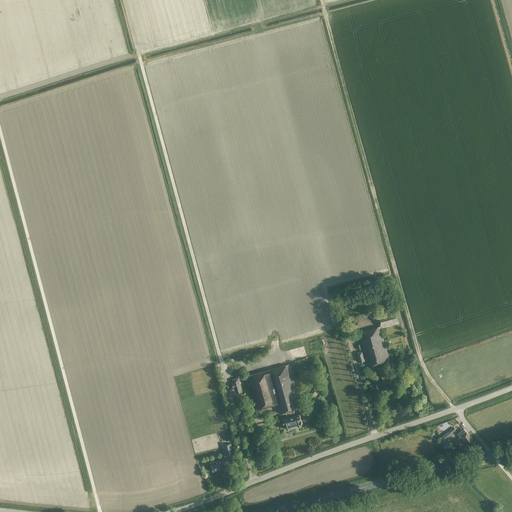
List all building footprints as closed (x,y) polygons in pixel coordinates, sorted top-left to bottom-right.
[(400,323),(396,308),(377,313),(380,326),(359,332),(364,350),(366,358),(367,360),(369,368),(372,367),(376,366),(379,379),(375,380),(377,388),(382,386),(383,388),(384,391),(385,391),(388,390),(388,386),(387,386),(387,385),(392,384),(391,381),(393,380),(392,376),(390,377),(389,373),(386,374),(385,370),(384,370),(383,366),(381,367),(380,365),(383,364),(384,364),(386,363),(389,363),(390,362),(389,357),(381,328),(400,323)] [(357,352),(359,362),(365,360),(364,359),(366,359),(364,350),(357,352)] [(248,377),(246,378),(248,384),(250,383),(257,410),(276,404),(277,408),(278,408),(279,413),(286,412),(293,410),(301,408),(289,364),(248,376),(248,377)] [(241,389),(238,378),(233,380),(233,383),(232,383),(233,387),(235,387),(235,389),(235,388),(237,393),(241,391),(240,389),(241,389)] [(287,417),(283,418),(286,428),(288,429),(290,428),(290,427),(290,426),(298,425),(299,426),(301,425),(302,424),(302,423),(299,414),(294,415),(293,410),(286,412),(287,417)] [(472,439),(464,428),(458,434),(460,437),(462,440),(466,444),(472,439)] [(447,432),(440,438),(442,440),(444,439),(445,439),(449,435),(447,432)] [(231,443),(225,444),(227,451),(230,450),(231,455),(234,455),(231,443)] [(227,465),(225,459),(210,463),(211,466),(210,467),(210,468),(210,470),(211,470),(212,470),(213,471),(217,470),(223,468),(223,466),(227,465)]
